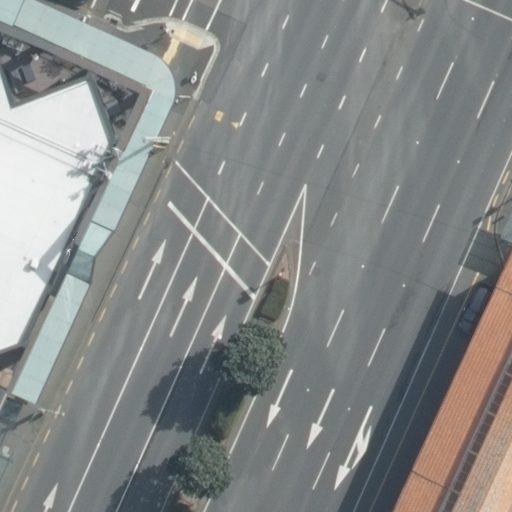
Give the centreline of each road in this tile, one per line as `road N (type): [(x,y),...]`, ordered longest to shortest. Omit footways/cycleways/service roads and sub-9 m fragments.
road 1 (primary): [(91,511),(309,26)]
road 2 (primary): [(464,97),(281,511)]
road 3 (unclassified): [(309,26),(464,97)]
